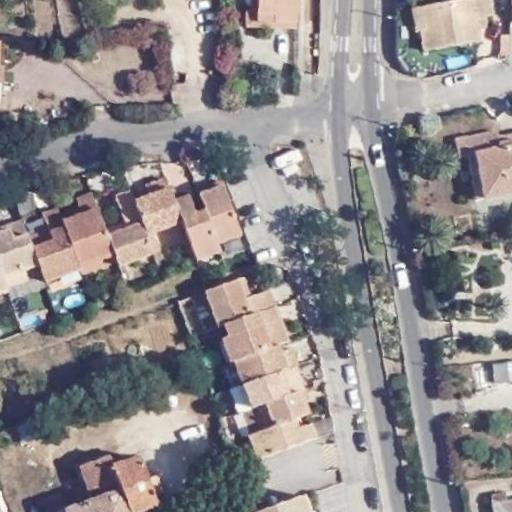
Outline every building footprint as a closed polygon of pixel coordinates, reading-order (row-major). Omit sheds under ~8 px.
[(296,24),(296,0),(251,0),(251,10),(257,10),(257,15),(275,16),(274,24),(296,24)] [(490,0),(456,0),(423,7),(426,30),(419,31),(423,52),(480,41),(475,16),(474,11),(490,7),(491,7),(490,0)] [(426,30),(423,7),(414,8),(418,32),(419,31),(426,30)] [(491,14),(490,7),(474,11),(475,16),(491,14)] [(295,30),(296,24),(274,24),(275,16),(257,15),(257,10),(251,10),(246,9),(246,28),(295,30)] [(475,194),(484,192),(477,148),(499,145),(496,131),(496,127),(456,133),(459,150),(466,150),(475,194)] [(477,148),(484,192),(511,188),(511,135),(507,136),(505,130),(496,131),(499,145),(477,148)] [(206,171),(204,161),(191,162),(195,173),(206,171)] [(174,186),(171,177),(150,184),(154,194),(174,186)] [(211,214),(221,243),(244,236),(224,182),(209,187),(211,192),(204,195),(209,210),(211,214)] [(156,232),(186,220),(179,200),(174,186),(154,194),(137,200),(152,239),(157,252),(165,249),(160,238),(158,238),(156,232)] [(123,267),(158,254),(157,252),(152,239),(137,200),(134,192),(118,198),(127,223),(129,229),(110,236),(117,253),(119,260),(123,267)] [(108,230),(94,194),(78,199),(82,208),(84,214),(65,221),(79,259),(98,252),(101,259),(117,253),(110,236),(108,230)] [(201,260),(224,252),(221,243),(211,214),(201,218),(200,214),(193,196),(179,200),(186,220),(201,260)] [(63,216),(65,221),(84,214),(82,208),(63,216)] [(63,216),(61,209),(43,216),(50,232),(51,238),(32,246),(39,266),(46,283),(83,268),(79,259),(65,221),(63,216)] [(211,214),(209,210),(200,214),(201,218),(211,214)] [(29,240),(23,222),(7,228),(9,232),(10,235),(5,237),(4,234),(0,235),(0,267),(8,288),(29,280),(25,271),(39,266),(32,246),(29,240)] [(129,229),(127,223),(108,230),(110,236),(129,229)] [(51,238),(50,232),(29,240),(32,246),(51,238)] [(119,260),(117,253),(101,259),(98,252),(79,259),(83,268),(84,273),(119,260)] [(0,294),(9,291),(8,288),(0,267),(0,294)] [(247,279),(240,281),(246,298),(253,296),(247,279)] [(240,281),(209,292),(221,327),(228,325),(278,307),(272,289),(253,296),(246,298),(240,281)] [(278,307),(228,325),(232,337),(240,360),(281,345),(291,341),(278,307)] [(240,360),(232,337),(224,339),(232,363),(236,361),(240,360)] [(281,345),(240,360),(236,361),(245,385),(298,365),(300,365),(293,347),(283,350),(281,345)] [(307,389),(298,365),(245,385),(255,409),(260,407),(301,391),(307,389)] [(245,385),(233,389),(242,413),(248,411),(255,409),(245,385)] [(301,391),(260,407),(269,429),(298,419),(310,415),(301,391)] [(260,407),(255,409),(248,411),(255,435),(269,429),(260,407)] [(252,435),(260,461),(319,440),(314,425),(301,429),(298,419),(269,429),(255,435),(252,435)] [(153,497),(147,481),(139,459),(114,467),(110,456),(81,466),(93,502),(65,511),(58,494),(44,500),(47,511),(143,511),(157,507),(153,497)] [(156,478),(147,481),(153,497),(162,494),(156,478)] [(511,511),(511,493),(507,495),(505,488),(490,490),(492,511),(511,511)] [(312,511),(307,497),(266,511),(312,511)]
